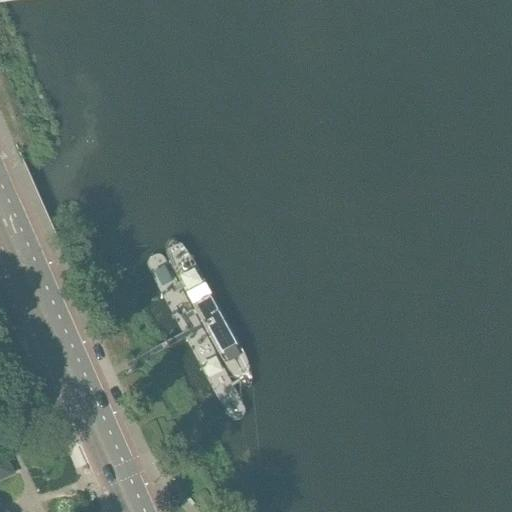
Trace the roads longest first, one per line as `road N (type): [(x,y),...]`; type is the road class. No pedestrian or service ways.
road 1 (secondary): [(144,511),(0,178)]
road 2 (secondary): [(0,235),(122,511)]
